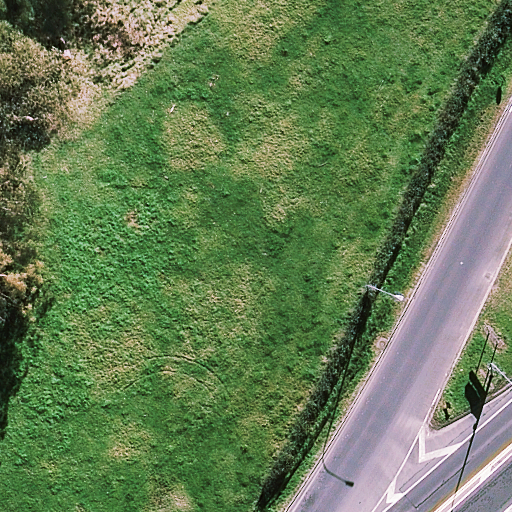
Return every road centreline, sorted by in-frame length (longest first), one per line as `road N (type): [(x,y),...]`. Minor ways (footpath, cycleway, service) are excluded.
road 1 (secondary): [(395,398),(511,165)]
road 2 (tertiary): [(511,300),(485,351),(441,511)]
road 3 (secondary): [(328,511),(395,398)]
